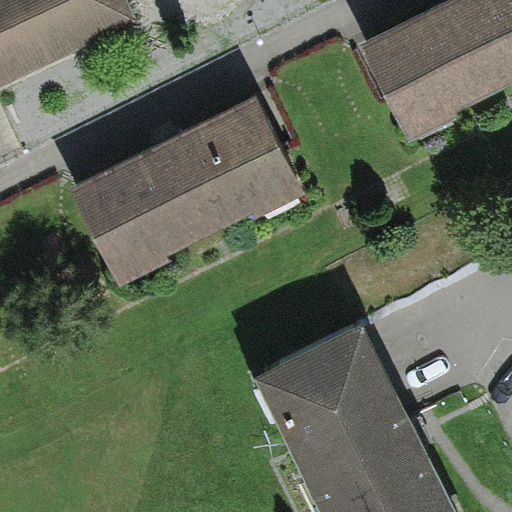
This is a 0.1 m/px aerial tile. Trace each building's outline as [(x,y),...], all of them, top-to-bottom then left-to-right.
[(0,0),(0,78),(139,13),(132,0),(0,0)] [(511,0),(412,0),(360,26),(411,129),(460,105),(457,99),(511,71),(511,0)] [(257,206),(309,181),(260,80),(73,170),(122,272),(170,249),(168,243),(255,201),(257,206)] [(367,309),(507,242),(483,192),(327,267),(349,311),(364,303),(367,309)] [(333,511),(469,511),(367,309),(364,303),(349,311),(256,358),(333,511)]
